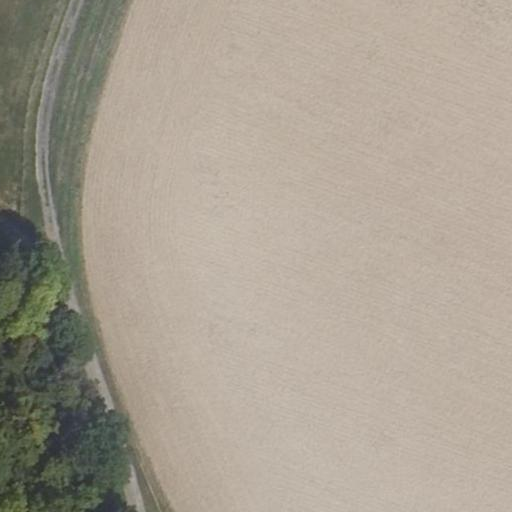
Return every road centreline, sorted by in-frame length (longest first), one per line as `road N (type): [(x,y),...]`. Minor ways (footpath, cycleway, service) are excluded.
road 1 (track): [(53,268),(36,129),(74,0)]
road 2 (track): [(53,268),(147,499)]
